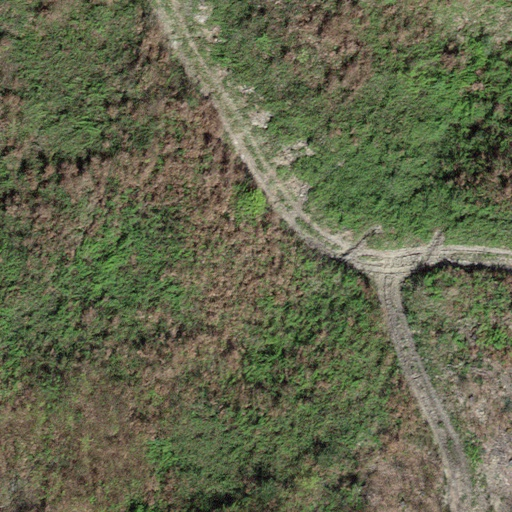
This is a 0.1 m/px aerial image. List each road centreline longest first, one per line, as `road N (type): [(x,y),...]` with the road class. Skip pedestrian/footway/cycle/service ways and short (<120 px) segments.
road 1 (track): [(168,0),(287,210),(320,240),(382,262),(511,259)]
road 2 (track): [(463,511),(446,437),(393,318),(382,262)]
